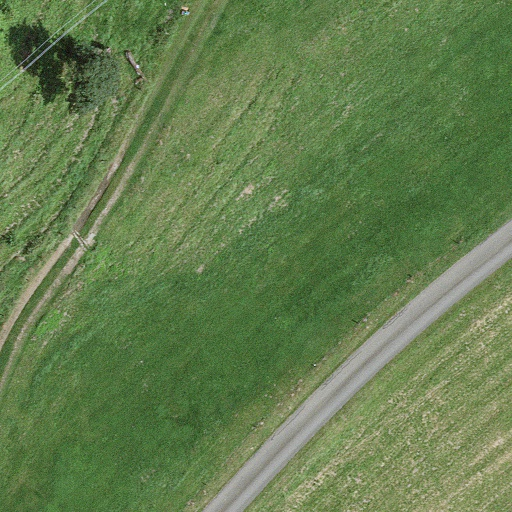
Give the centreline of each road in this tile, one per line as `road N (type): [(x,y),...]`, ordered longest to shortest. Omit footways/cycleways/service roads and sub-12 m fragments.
road 1 (track): [(0,371),(210,0)]
road 2 (unclassified): [(222,511),(311,416),(511,240)]
